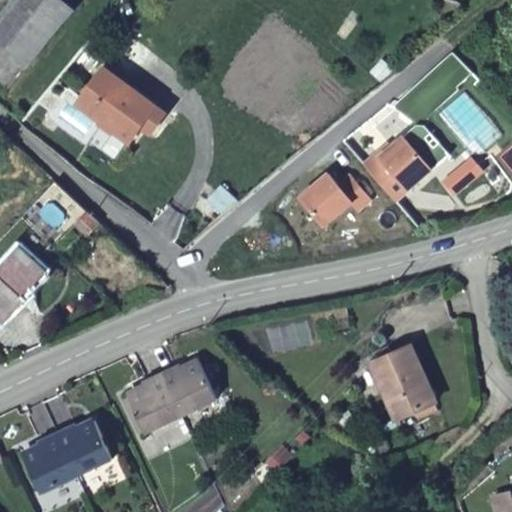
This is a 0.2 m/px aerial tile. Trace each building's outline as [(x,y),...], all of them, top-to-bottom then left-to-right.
[(51,0),(25,0),(0,27),(0,59),(21,80),(72,21),(51,0)] [(110,64),(83,99),(136,139),(147,123),(157,130),(171,110),(110,64)] [(379,156),(366,167),(397,204),(434,174),(406,140),(393,150),(382,160),(379,156)] [(393,150),(390,147),(379,156),(382,160),(393,150)] [(330,177),(302,201),(326,231),(354,207),(360,214),(372,204),(352,179),(340,189),(330,177)] [(50,270),(22,246),(0,271),(0,314),(9,322),(32,297),(28,293),(50,270)] [(394,347),(372,357),(402,425),(442,406),(416,351),(399,358),(394,347)] [(181,362),(162,371),(185,414),(220,396),(201,358),(184,367),(181,362)] [(185,414),(162,371),(145,381),(147,386),(131,394),(150,432),(185,414)] [(62,435),(84,477),(120,458),(100,422),(84,430),(81,425),(62,435)] [(48,495),(84,477),(62,435),(45,444),(47,448),(29,458),(48,495)] [(511,511),(511,493),(501,496),(503,511),(511,511)]
